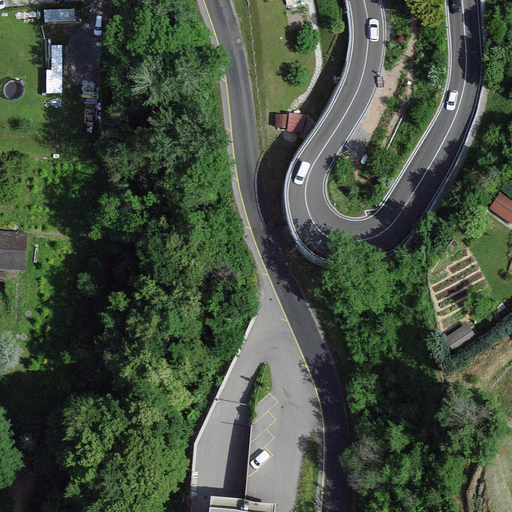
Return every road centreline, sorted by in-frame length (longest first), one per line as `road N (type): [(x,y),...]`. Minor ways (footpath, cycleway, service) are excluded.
road 1 (secondary): [(364,0),(362,79),(304,191),(321,232),(350,242),(385,230),(399,214),(452,125),(465,78),(462,0)]
road 2 (tertiary): [(215,0),(232,49),(254,212),(332,405),(333,511)]
